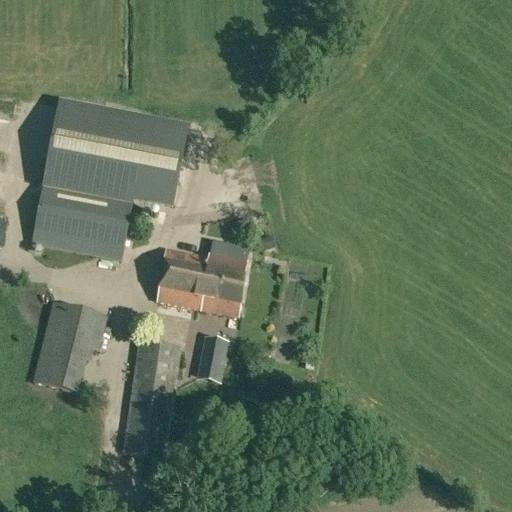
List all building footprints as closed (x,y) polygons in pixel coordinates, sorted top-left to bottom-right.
[(131,218),(133,205),(172,213),(187,133),(58,108),(41,201),(113,214),(131,218)] [(207,164),(216,165),(222,138),(213,136),(207,164)] [(122,264),(131,218),(113,214),(41,201),(32,246),(122,264)] [(239,321),(248,263),(209,255),(208,259),(165,251),(156,306),(239,321)] [(33,385),(79,398),(89,353),(98,356),(108,319),(98,316),(53,305),(33,385)] [(181,350),(152,345),(139,342),(135,367),(124,455),(166,461),(181,350)] [(223,361),(204,357),(199,381),(219,385),(223,361)] [(241,458),(219,441),(194,471),(216,488),(241,458)]
